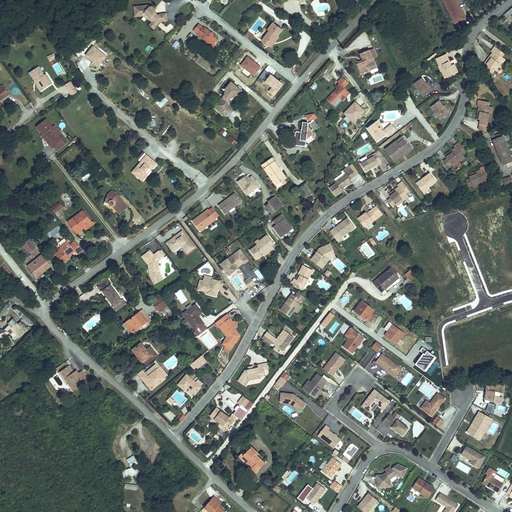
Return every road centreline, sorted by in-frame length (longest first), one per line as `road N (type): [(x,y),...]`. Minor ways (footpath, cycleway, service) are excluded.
road 1 (residential): [(178,436),(309,229),(445,136),(464,97),(468,45),(479,24)]
road 2 (unclassified): [(48,300),(231,162),(299,82)]
road 3 (residential): [(208,463),(347,283)]
road 4 (residential): [(178,436),(43,314)]
road 5 (unknown): [(199,188),(102,102),(78,66)]
road 6 (unknown): [(254,323),(171,210)]
road 7 (residential): [(299,82),(192,0)]
road 8 (unknown): [(448,214),(481,300),(511,292)]
